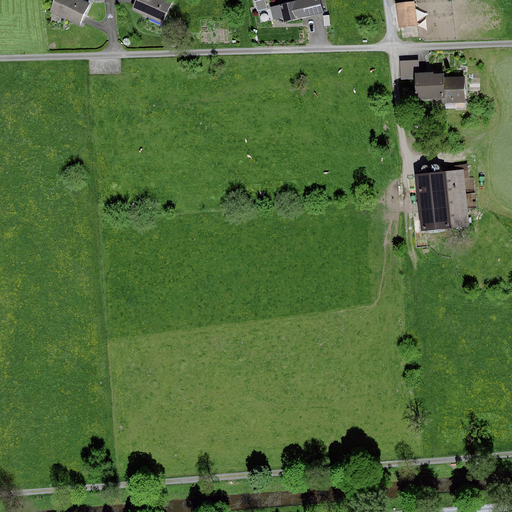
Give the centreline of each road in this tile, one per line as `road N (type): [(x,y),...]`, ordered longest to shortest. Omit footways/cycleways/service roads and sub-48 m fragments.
road 1 (track): [(0,495),(511,454)]
road 2 (track): [(392,49),(0,59)]
road 3 (track): [(392,49),(408,219)]
road 4 (track): [(511,45),(392,49)]
